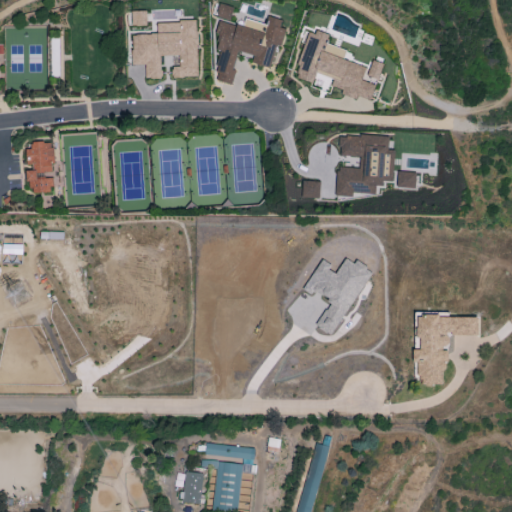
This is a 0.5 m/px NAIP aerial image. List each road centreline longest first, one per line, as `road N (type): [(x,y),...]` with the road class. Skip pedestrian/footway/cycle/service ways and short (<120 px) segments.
road 1 (residential): [(0,403),(247,407),(328,404),(361,390)]
road 2 (residential): [(272,110),(85,109),(0,120)]
road 3 (track): [(496,0),(511,73),(485,107),(457,109),(412,91)]
